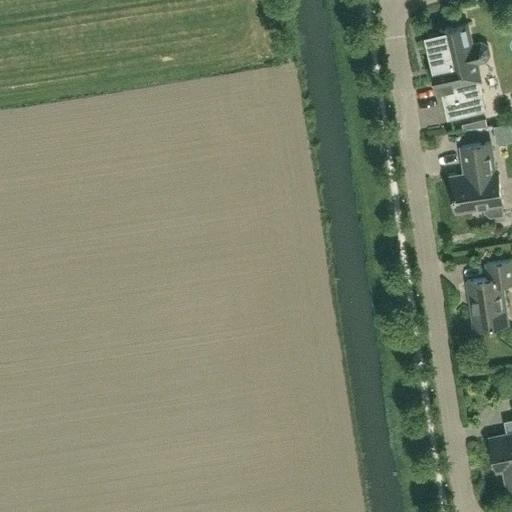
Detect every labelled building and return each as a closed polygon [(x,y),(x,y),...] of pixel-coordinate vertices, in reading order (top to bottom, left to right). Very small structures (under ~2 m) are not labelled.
[(480,79),(476,63),(487,61),(491,54),(489,45),(481,41),(472,43),(467,23),(440,29),(440,32),(428,35),(434,61),(431,62),(438,89),(441,89),(448,119),(486,110),(479,80),(480,79)] [(486,118),(474,121),(475,127),(488,126),(486,118)] [(503,203),(498,169),(495,169),(491,141),(461,146),(465,173),(451,176),(454,196),(457,196),(459,210),(485,206),(486,211),(491,215),(503,213),(501,204),(503,203)] [(509,323),(503,282),(511,281),(511,258),(486,263),(488,277),(467,280),(474,328),(509,323)] [(511,418),(511,419),(511,433),(490,438),(497,469),(505,468),(509,487),(511,486),(511,418)]
